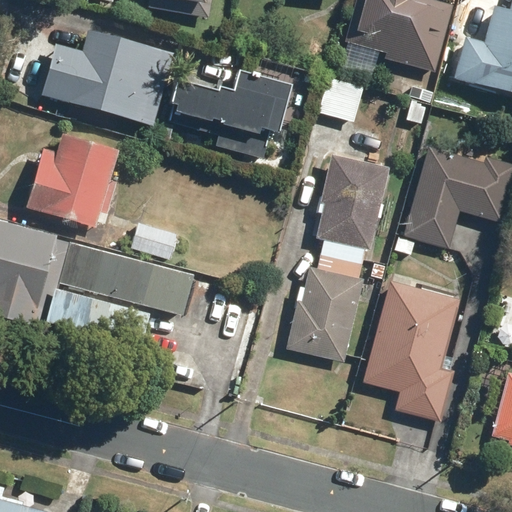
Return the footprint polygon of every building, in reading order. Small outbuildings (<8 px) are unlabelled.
[(145,0),(144,8),(204,18),(206,0),(145,0)] [(428,0),(351,0),(340,42),(382,53),(380,59),(431,72),(449,5),(428,0)] [(448,79),(511,96),(511,0),(507,0),(505,10),(467,0),(457,0),(448,33),(460,36),(448,79)] [(38,96),(150,125),(169,54),(83,31),(78,51),(51,44),(38,96)] [(175,82),(164,122),(213,136),(210,147),(260,161),(267,134),(276,136),(289,88),(235,73),(230,92),(216,88),(214,92),(175,82)] [(324,76),(313,112),(349,122),(359,86),(324,76)] [(433,107),(411,101),(403,125),(425,132),(433,107)] [(40,148),(23,209),(93,229),(115,150),(58,134),(53,152),(40,148)] [(425,147),(400,236),(445,249),(455,212),(497,224),(511,172),(511,164),(482,156),(481,162),(425,147)] [(321,203),(312,240),(366,252),(386,169),(327,155),(316,202),(321,203)] [(0,223),(0,318),(40,330),(42,323),(138,350),(147,316),(54,291),(56,283),(180,317),(191,275),(24,230),(0,223)] [(135,223),(127,249),(167,260),(174,234),(135,223)] [(293,300),(282,349),(341,363),(361,279),(307,267),(298,302),(293,300)] [(387,281),(360,383),(396,393),(392,411),(438,423),(451,370),(440,367),(458,300),(387,281)] [(511,373),(506,372),(489,436),(508,441),(506,446),(511,447),(511,373)] [(0,511),(42,511),(0,499),(0,511)]
